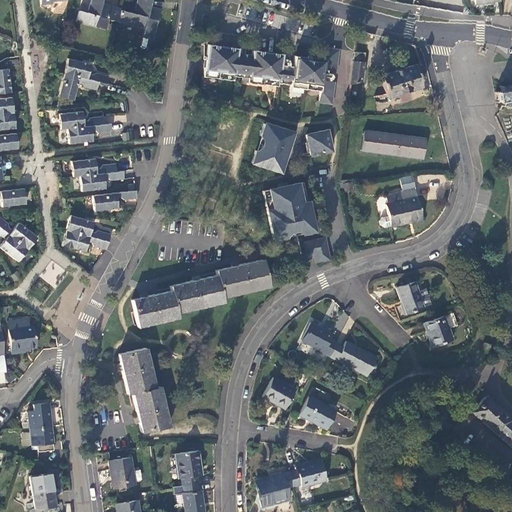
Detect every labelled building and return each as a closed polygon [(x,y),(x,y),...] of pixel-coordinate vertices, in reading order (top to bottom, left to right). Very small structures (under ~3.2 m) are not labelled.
[(119,10),(119,8),(101,2),(101,0),(90,0),(87,12),(79,10),(75,20),(104,29),(107,18),(116,21),(119,10)] [(119,10),(116,21),(142,29),(140,37),(151,40),(160,9),(149,6),(150,0),(136,0),(132,14),(119,10)] [(318,102),(331,104),(338,49),(324,47),(323,57),(294,54),(292,68),(280,67),(282,54),(252,50),(251,57),(236,55),(237,48),(207,44),(204,67),(205,67),(204,74),(234,78),(235,75),(249,77),(249,80),(279,84),(279,82),(280,78),(291,79),(290,84),(290,86),(320,90),(318,102)] [(363,53),(353,51),(352,61),(362,62),(363,53)] [(66,59),(63,73),(97,82),(105,83),(107,75),(94,72),(90,75),(86,74),(88,69),(89,64),(66,59)] [(362,62),(352,61),(349,84),(360,81),(362,62)] [(420,87),(414,66),(379,76),(385,97),(420,87)] [(0,93),(11,92),(8,70),(0,70),(0,93)] [(97,82),(63,73),(57,96),(72,100),(74,90),(76,82),(81,83),(83,87),(95,89),(97,82)] [(511,84),(499,87),(500,92),(494,92),(496,102),(502,101),(502,106),(511,104),(511,84)] [(0,114),(13,112),(11,98),(0,99),(0,114)] [(58,114),(60,129),(67,128),(103,123),(102,115),(89,116),(86,120),(83,120),(82,114),(81,111),(58,114)] [(0,130),(15,128),(13,112),(0,114),(0,130)] [(110,126),(109,122),(103,123),(67,128),(69,144),(91,140),(90,131),(94,131),(97,133),(110,131),(110,126)] [(282,159),(283,160),(285,156),(283,155),(285,149),(287,149),(289,144),(287,144),(291,132),(263,124),(260,136),(263,137),(259,152),(256,150),(252,163),(278,171),(282,159)] [(306,135),(310,154),(317,153),(316,151),(323,149),(323,152),(330,150),(326,129),(306,135)] [(359,150),(421,158),(423,138),(362,131),(359,150)] [(0,149),(17,148),(16,133),(0,135),(0,149)] [(71,162),(73,176),(80,175),(116,171),(115,165),(115,163),(103,165),(99,168),(96,168),(95,159),(71,162)] [(122,174),(122,170),(116,171),(80,175),(82,190),(104,188),(103,178),(106,178),(111,180),(123,178),(122,174)] [(401,187),(402,191),(414,188),(411,176),(399,178),(400,180),(401,187)] [(393,189),(401,187),(400,180),(392,181),(393,189)] [(274,240),(276,239),(313,230),(302,182),(287,185),(277,187),(263,191),(274,240)] [(0,190),(0,196),(2,206),(24,202),(23,188),(0,190)] [(384,227),(421,219),(414,188),(402,191),(399,192),(399,193),(385,196),(386,203),(385,203),(387,216),(382,217),(379,221),(380,225),(384,227)] [(126,200),(136,198),(136,194),(135,190),(93,195),(94,211),(118,207),(117,198),(120,197),(126,200)] [(0,216),(0,228),(27,249),(37,236),(18,222),(13,229),(9,227),(8,222),(0,216)] [(69,216),(65,230),(107,242),(108,238),(109,235),(97,231),(93,232),(89,231),(92,222),(69,216)] [(27,249),(0,228),(0,236),(3,236),(5,238),(0,245),(18,260),(27,249)] [(107,242),(65,230),(61,246),(83,252),(86,242),(88,243),(92,247),(104,250),(105,247),(107,242)] [(314,253),(315,261),(329,258),(324,237),(305,242),(307,255),(314,253)] [(130,300),(137,326),(177,317),(176,313),(222,301),(221,297),(268,285),(261,259),(240,264),(215,270),(216,274),(192,280),(169,286),(170,290),(147,296),(130,300)] [(53,286),(65,271),(52,260),(39,275),(53,286)] [(395,288),(404,313),(422,307),(414,281),(395,288)] [(417,290),(422,307),(430,304),(424,288),(417,290)] [(423,323),(431,347),(450,340),(442,316),(423,323)] [(329,356),(336,344),(329,340),(332,335),(310,323),(301,341),(323,352),(322,353),(329,356)] [(20,349),(31,348),(37,347),(34,328),(30,326),(9,329),(12,353),(20,352),(20,349)] [(342,347),(336,344),(329,356),(366,376),(375,358),(345,342),(342,347)] [(481,346),(479,354),(486,356),(488,347),(481,346)] [(136,415),(140,433),(167,426),(158,387),(153,389),(143,348),(117,355),(123,379),(126,395),(131,394),(136,415)] [(261,397),(284,409),(294,390),(271,378),(261,397)] [(298,415),(325,429),(334,411),(308,397),(298,415)] [(511,421),(484,397),(470,412),(511,448),(511,421)] [(27,411),(29,428),(49,425),(47,410),(46,402),(30,404),(31,411),(27,411)] [(339,420),(345,428),(351,424),(345,416),(339,420)] [(49,425),(29,428),(31,445),(35,445),(36,451),(52,450),(51,439),(49,425)] [(181,485),(196,483),(195,476),(200,475),(196,452),(174,455),(178,478),(180,478),(181,485)] [(111,480),(113,489),(134,485),(129,457),(108,461),(111,480)] [(295,468),(288,470),(293,487),(300,484),(300,486),(325,480),(319,459),(295,466),(295,468)] [(293,487),(288,470),(272,475),(273,477),(254,482),(260,507),(288,499),(285,489),(293,487)] [(28,477),(34,508),(55,505),(52,487),(49,472),(28,477)] [(197,491),(196,483),(181,485),(170,487),(171,495),(181,493),(183,511),(203,511),(200,490),(197,491)] [(116,511),(138,511),(136,500),(115,504),(116,511)]
